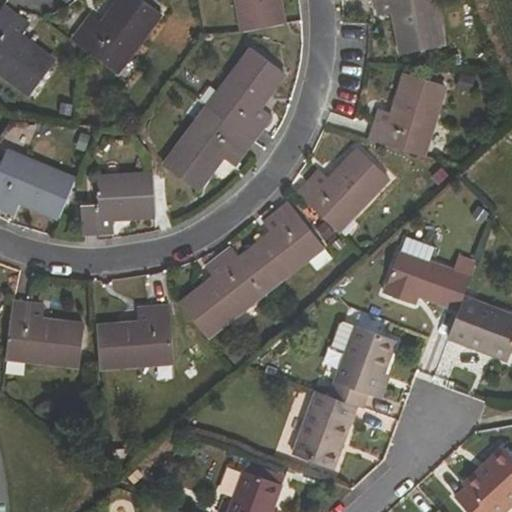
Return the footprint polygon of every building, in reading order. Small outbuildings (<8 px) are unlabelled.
[(114,0),(101,19),(90,12),(70,39),(85,50),(111,69),(122,54),(127,57),(159,13),(141,0),(114,0)] [(238,0),(244,31),(283,23),(278,0),(238,0)] [(394,12),(402,53),(441,46),(432,0),(374,0),(378,15),(394,12)] [(0,8),(0,71),(31,94),(54,61),(20,37),(30,23),(4,4),(0,8)] [(219,93),(224,97),(213,111),(254,140),(272,115),(258,105),(284,71),(252,48),(219,93)] [(378,107),(368,138),(416,153),(422,135),(428,137),(444,85),(406,73),(394,112),(378,107)] [(197,122),(165,165),(197,189),(221,156),(235,166),(254,140),(213,111),(202,125),(197,122)] [(319,168),(296,192),(333,226),(345,213),(350,217),(388,177),(359,149),(330,179),(319,168)] [(4,157),(0,167),(0,208),(15,215),(20,200),(59,216),(75,180),(23,158),(21,164),(4,157)] [(114,216),(156,214),(153,175),(97,177),(98,204),(80,204),(82,235),(114,233),(114,216)] [(239,259),(248,270),(264,290),(307,256),(303,251),(318,239),(288,200),(262,220),(272,233),(239,259)] [(235,280),(248,270),(239,259),(229,245),(204,265),(214,279),(181,304),(206,336),(250,301),(235,280)] [(386,293),(417,304),(420,296),(461,311),(466,296),(473,276),(402,250),(386,293)] [(479,350),(481,344),(511,355),(511,354),(511,312),(466,296),(461,311),(450,339),(479,350)] [(6,349),(25,351),(25,358),(80,365),(84,325),(44,320),(46,303),(12,300),(6,349)] [(170,305),(138,307),(139,324),(97,327),(100,366),(155,363),(155,355),(173,354),(170,305)] [(360,406),(365,407),(370,393),(377,396),(398,340),(358,326),(332,395),(360,406)] [(510,361),(511,355),(481,344),(479,350),(510,361)] [(332,395),(318,390),(294,454),(336,470),(360,406),(332,395)] [(470,511),(505,511),(511,506),(511,454),(505,446),(490,459),(494,463),(467,487),(457,497),(470,511)] [(467,487),(494,463),(490,459),(464,483),(467,487)] [(273,511),(283,485),(245,472),(230,511),(273,511)]
